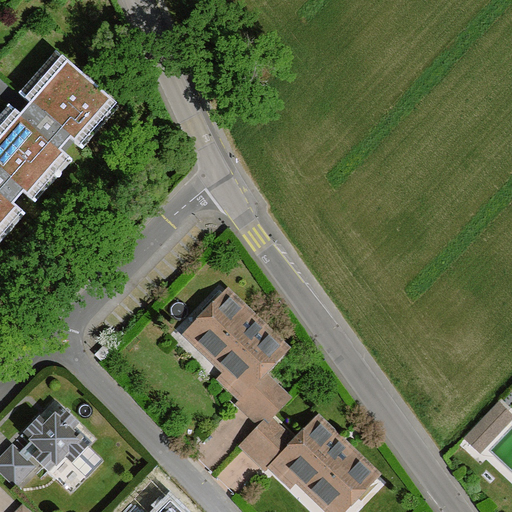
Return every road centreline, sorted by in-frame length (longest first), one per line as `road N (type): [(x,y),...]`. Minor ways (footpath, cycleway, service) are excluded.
road 1 (residential): [(460,511),(219,173)]
road 2 (residential): [(58,342),(224,511)]
road 3 (residential): [(58,342),(219,173)]
road 4 (residential): [(219,173),(139,0)]
